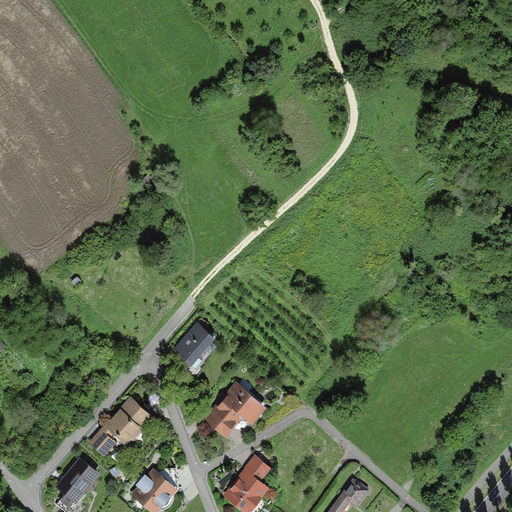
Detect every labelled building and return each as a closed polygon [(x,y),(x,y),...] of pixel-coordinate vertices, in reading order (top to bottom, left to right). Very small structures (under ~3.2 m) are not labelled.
[(201,324),(179,349),(198,365),(220,341),(201,324)] [(0,338),(0,353),(1,354),(8,346),(0,338)] [(241,383),(209,420),(231,438),(248,418),(258,427),(273,410),(241,383)] [(135,400),(94,446),(109,459),(125,441),(133,447),(157,419),(135,400)] [(82,459),(50,497),(67,511),(99,474),(82,459)] [(259,459),(227,498),(245,511),(260,511),(278,490),(266,480),(273,471),(259,459)] [(160,469),(136,495),(154,511),(163,511),(183,491),(160,469)] [(353,477),(329,511),(344,511),(354,498),(364,505),(374,490),(353,477)]
